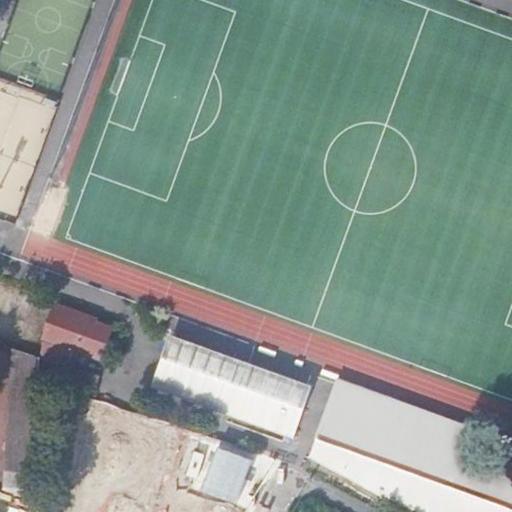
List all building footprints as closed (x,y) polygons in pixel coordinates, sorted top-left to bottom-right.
[(0,178),(25,188),(50,124),(12,110),(0,142),(0,178)] [(38,357),(40,358),(40,361),(68,369),(73,354),(102,364),(115,329),(99,323),(100,320),(55,303),(42,342),(43,343),(38,357)] [(314,390),(171,338),(153,388),(296,440),(314,390)] [(4,490),(31,499),(39,374),(40,361),(40,358),(38,357),(12,348),(4,490)] [(95,392),(100,378),(68,369),(65,382),(95,392)] [(336,389),(386,407),(389,399),(339,380),(336,389)] [(336,389),(311,456),(412,511),(511,511),(511,480),(460,462),(469,436),(438,426),(441,418),(389,399),(386,407),(336,389)] [(441,418),(438,426),(469,436),(471,429),(441,418)]
